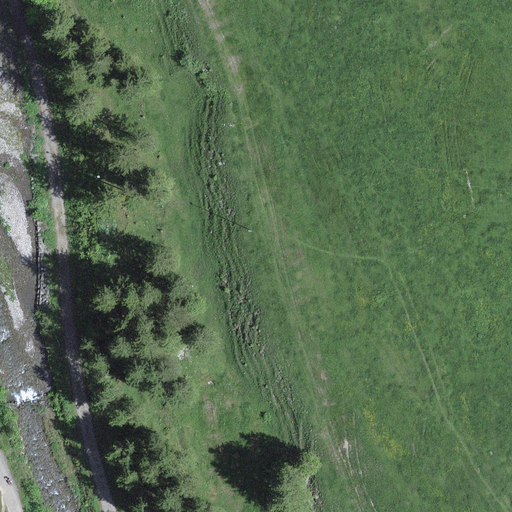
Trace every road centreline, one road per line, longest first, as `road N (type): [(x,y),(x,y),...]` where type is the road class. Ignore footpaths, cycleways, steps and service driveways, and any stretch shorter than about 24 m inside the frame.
road 1 (track): [(228,0),(299,177),(332,440),(364,511)]
road 2 (track): [(107,511),(74,360),(36,76),(7,0)]
